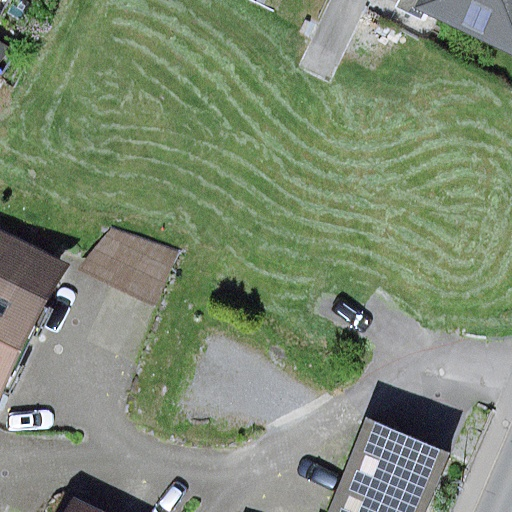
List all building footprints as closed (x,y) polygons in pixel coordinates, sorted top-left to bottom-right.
[(424,11),(429,0),(399,0),(395,11),(420,23),(424,11)] [(511,0),(429,0),(424,11),(511,52),(511,0)] [(166,265),(96,234),(78,274),(148,305),(166,265)] [(0,414),(68,269),(0,237),(0,414)] [(423,511),(447,454),(366,420),(328,511),(423,511)] [(103,511),(72,497),(64,511),(103,511)]
